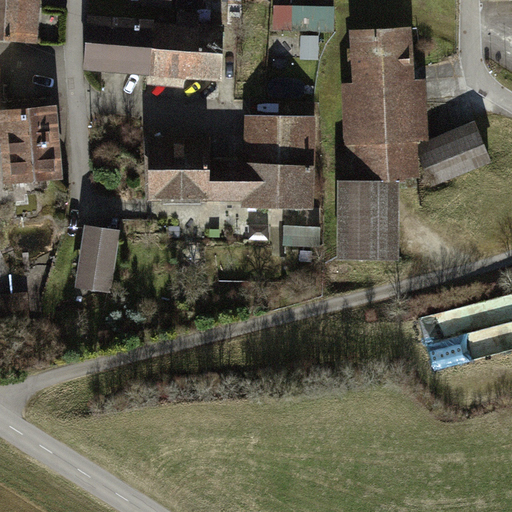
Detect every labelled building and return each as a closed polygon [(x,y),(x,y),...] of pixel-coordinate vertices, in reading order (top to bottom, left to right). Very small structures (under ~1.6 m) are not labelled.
[(0,0),(0,40),(36,43),(38,0),(0,0)] [(335,11),(278,9),(278,30),(335,31),(335,11)] [(179,27),(155,25),(151,72),(221,77),(224,31),(208,29),(210,12),(181,10),(179,27)] [(155,25),(90,20),(86,66),(151,72),(155,25)] [(409,31),(356,33),(357,49),(351,49),(351,59),(357,59),(361,140),(354,141),(356,158),(351,159),(353,181),(400,177),(416,176),(409,31)] [(318,58),(318,38),(304,37),(304,58),(318,58)] [(56,143),(53,110),(6,114),(8,147),(56,143)] [(248,197),(248,207),(312,207),(312,116),(250,116),(250,165),(213,165),(213,160),(210,160),(210,148),(213,148),(213,141),(210,141),(210,140),(150,141),(153,197),(248,197)] [(426,153),(437,180),(491,158),(480,131),(426,153)] [(59,175),(56,143),(8,147),(9,154),(0,154),(0,180),(59,175)] [(353,183),(341,183),(340,257),(400,257),(400,177),(353,181),(353,183)] [(318,224),(279,223),(279,244),(317,245),(318,224)] [(113,275),(119,231),(90,227),(83,271),(113,275)] [(25,295),(2,297),(3,309),(26,307),(25,295)] [(431,345),(439,372),(498,356),(490,329),(431,345)]
